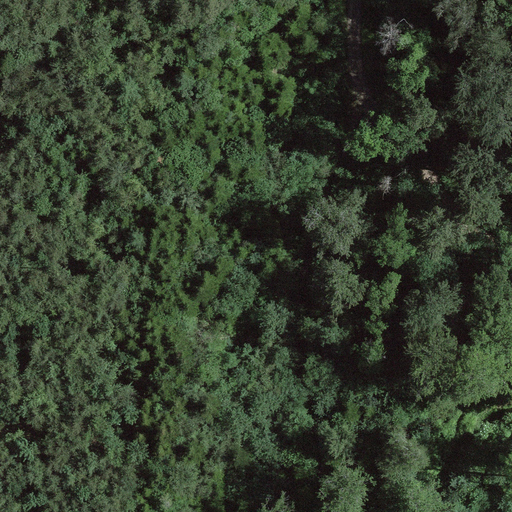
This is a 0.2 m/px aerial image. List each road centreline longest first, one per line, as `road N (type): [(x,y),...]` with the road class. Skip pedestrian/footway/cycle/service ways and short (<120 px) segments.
road 1 (track): [(333,511),(318,472),(298,328),(304,263),(359,97)]
road 2 (track): [(359,97),(428,167),(463,221),(511,252)]
